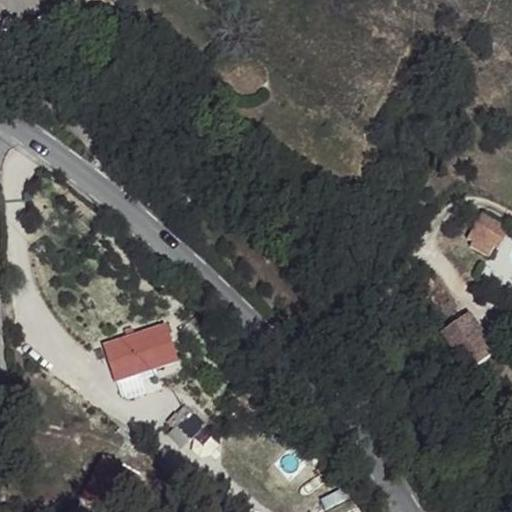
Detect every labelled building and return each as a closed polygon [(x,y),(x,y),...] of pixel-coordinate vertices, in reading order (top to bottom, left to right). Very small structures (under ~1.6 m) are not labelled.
[(505,227),(491,216),(473,239),(488,251),(505,227)] [(470,361),(491,347),(464,308),(444,321),(470,361)] [(146,325),(132,332),(155,353),(146,325)] [(155,353),(132,332),(92,343),(124,376),(157,364),(155,353)] [(92,343),(86,345),(98,384),(124,376),(92,343)]
